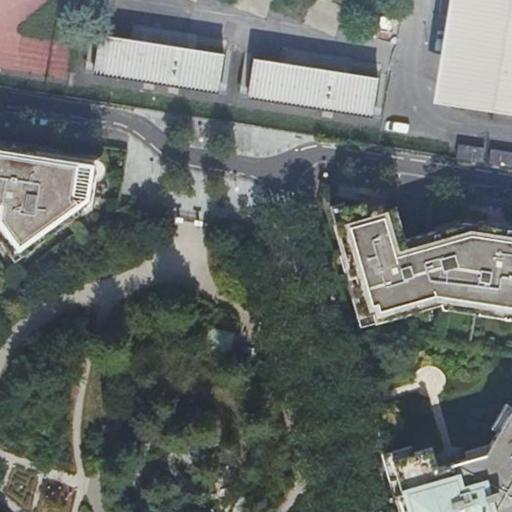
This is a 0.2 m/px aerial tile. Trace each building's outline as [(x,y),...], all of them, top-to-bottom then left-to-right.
[(511,0),(453,0),(439,93),(511,104),(511,0)] [(94,73),(218,93),(224,55),(100,35),(94,73)] [(247,97),(371,116),(377,78),(253,59),(247,97)] [(81,160),(0,147),(0,241),(9,254),(33,237),(35,240),(57,224),(59,227),(82,210),(80,207),(89,201),(93,177),(79,174),(81,160)] [(511,239),(511,240),(511,238),(511,230),(464,222),(402,240),(393,209),(369,216),(367,210),(364,211),(362,204),(342,210),(346,222),(335,225),(350,276),(354,274),(357,284),(353,286),(361,314),(371,311),(375,323),(422,309),(419,292),(438,295),(442,309),(447,309),(449,297),(511,306),(511,239)] [(210,328),(205,353),(230,358),(235,333),(210,328)] [(387,460),(401,511),(511,511),(511,411),(510,411),(484,453),(437,467),(431,448),(387,460)] [(191,443),(188,443),(186,445),(183,447),(182,449),(182,452),(183,455),(185,457),(188,459),(190,459),(193,459),(196,457),(197,454),(198,452),(198,449),(196,446),(194,444),(191,443)]
